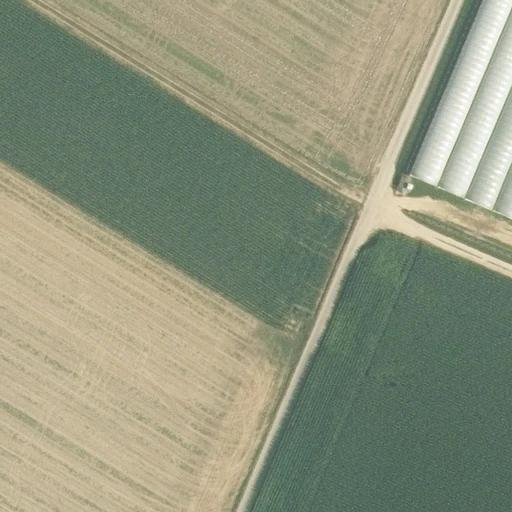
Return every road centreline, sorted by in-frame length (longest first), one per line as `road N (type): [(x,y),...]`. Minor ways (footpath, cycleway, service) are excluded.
road 1 (track): [(23,0),(370,208)]
road 2 (track): [(242,511),(370,208)]
road 3 (track): [(370,208),(457,0)]
road 4 (track): [(511,272),(369,212)]
